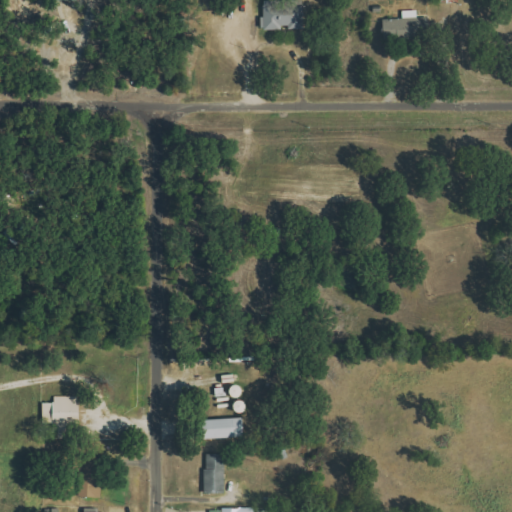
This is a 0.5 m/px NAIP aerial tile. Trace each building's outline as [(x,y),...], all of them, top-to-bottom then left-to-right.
[(303,0),(279,0),(261,0),(261,29),(304,28),(303,0)] [(45,402),(45,422),(56,422),(57,436),(83,436),(82,396),(57,396),(57,402),(45,402)] [(241,437),(240,419),(200,419),(201,439),(241,437)] [(204,492),(223,493),(224,454),(204,454),(204,492)] [(78,497),(105,498),(106,458),(80,458),(78,497)]
